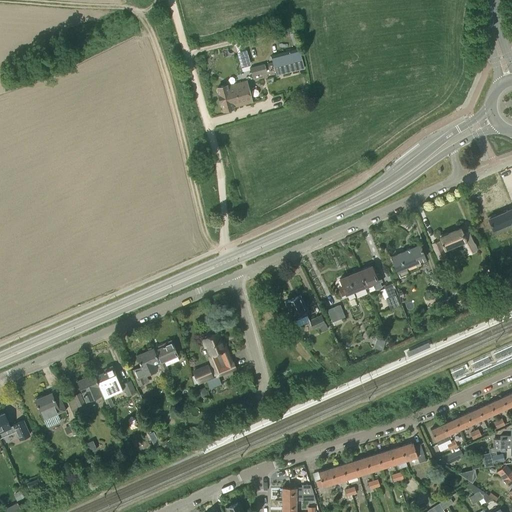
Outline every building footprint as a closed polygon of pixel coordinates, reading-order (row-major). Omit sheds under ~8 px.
[(289,51),(292,63),(302,61),(299,48),(289,51)] [(292,63),(289,51),(280,53),(283,66),(292,63)] [(283,66),(280,53),(271,55),(272,62),(274,67),(274,68),(283,66)] [(264,64),(257,66),(259,74),(266,72),(266,69),(274,67),(272,62),(264,64)] [(259,74),(257,66),(249,68),(252,76),(259,74)] [(246,80),(242,81),(244,87),(234,90),(236,95),(230,97),(230,100),(228,100),(230,109),(232,108),(232,107),(251,102),(246,80)] [(258,82),(253,84),(251,80),(249,81),(254,92),(261,89),(258,82)] [(244,87),(242,81),(216,87),(218,94),(217,94),(219,103),(220,103),(222,111),(230,109),(228,100),(230,100),(230,97),(236,95),(234,90),(244,87)] [(511,226),(505,212),(488,219),(492,229),(490,230),(491,236),(508,229),(508,228),(511,226)] [(459,228),(437,238),(443,250),(460,243),(465,254),(475,249),(467,231),(461,233),(459,228)] [(426,263),(418,245),(389,257),(398,278),(408,274),(405,267),(414,263),(416,267),(426,263)] [(440,249),(432,253),(435,260),(443,256),(440,249)] [(374,275),(370,265),(354,272),(360,287),(364,286),(365,288),(373,284),(375,289),(381,286),(379,282),(381,281),(378,273),(374,275)] [(490,269),(485,271),(487,278),(493,276),(490,269)] [(360,287),(354,272),(338,279),(345,294),(360,287)] [(388,297),(386,298),(390,309),(399,305),(390,284),(384,287),(388,297)] [(449,299),(445,287),(437,289),(441,301),(449,299)] [(294,320),(307,314),(298,295),(286,301),(294,320)] [(340,304),(338,305),(327,310),(332,322),(334,325),(342,322),(341,318),(344,317),(340,304)] [(325,323),(321,315),(309,320),(313,329),(325,323)] [(215,376),(234,368),(231,362),(230,362),(222,344),(221,344),(216,332),(209,336),(208,334),(203,336),(204,338),(201,339),(209,355),(207,356),(212,368),(208,370),(206,366),(192,372),(196,382),(192,384),(211,377),(211,376),(215,375),(215,376)] [(376,338),(374,343),(383,346),(385,340),(376,338)] [(154,350),(164,374),(169,372),(165,365),(178,359),(170,339),(162,343),(163,345),(154,350)] [(164,374),(154,350),(153,350),(152,347),(135,355),(141,367),(132,371),(139,387),(145,384),(145,383),(149,381),(146,375),(156,370),(153,364),(158,362),(164,374)] [(103,371),(95,375),(108,406),(113,404),(109,394),(124,388),(127,395),(136,391),(130,379),(120,383),(112,364),(102,369),(103,371)] [(108,406),(95,375),(94,375),(93,373),(76,380),(85,401),(102,393),(107,406),(108,406)] [(220,381),(217,376),(204,381),(207,387),(220,381)] [(205,387),(195,391),(199,399),(208,395),(205,387)] [(274,392),(276,397),(287,391),(284,387),(274,392)] [(57,389),(34,399),(43,419),(45,425),(48,426),(58,422),(59,420),(57,414),(66,410),(57,389)] [(80,392),(79,393),(73,395),(80,411),(86,408),(80,392)] [(511,404),(511,392),(501,397),(506,407),(511,404)] [(501,397),(489,402),(494,413),(506,407),(501,397)] [(494,413),(489,402),(478,408),(482,418),(494,413)] [(478,408),(466,413),(471,423),(482,418),(478,408)] [(0,413),(0,437),(16,431),(19,439),(29,435),(22,420),(13,424),(13,425),(10,427),(3,412),(0,413)] [(466,413),(454,418),(459,429),(471,423),(466,413)] [(454,418),(442,424),(447,434),(459,429),(454,418)] [(76,420),(69,423),(73,433),(80,430),(76,420)] [(447,434),(442,424),(430,429),(435,440),(437,444),(449,439),(447,434)] [(500,436),(500,441),(511,441),(511,428),(511,436),(500,436)] [(159,443),(155,434),(150,437),(154,445),(159,443)] [(511,441),(500,441),(500,450),(506,450),(506,442),(511,442),(511,454),(511,441)] [(412,442),(400,446),(405,460),(417,456),(418,463),(425,461),(419,443),(413,445),(412,442)] [(405,460),(400,446),(388,449),(393,464),(398,462),(400,467),(406,465),(405,460)] [(393,464),(388,449),(377,453),(381,468),(393,464)] [(491,450),(483,452),(486,464),(494,463),(491,450)] [(458,458),(458,457),(455,452),(444,457),(447,464),(458,458)] [(377,453),(365,457),(370,471),(381,468),(377,453)] [(365,457),(353,460),(358,475),(370,471),(365,457)] [(358,475),(353,460),(342,464),(346,479),(358,475)] [(346,479),(342,464),(330,468),(334,482),(346,479)] [(504,479),(511,472),(506,465),(498,472),(504,479)] [(334,482),(330,468),(318,472),(320,479),(315,481),(317,487),(322,485),(322,486),(334,482)] [(474,470),(460,473),(472,481),(475,476),(474,470)] [(282,500),(296,500),(296,487),(295,487),(295,482),(289,482),(289,487),(282,487),(282,500)] [(352,499),(349,487),(344,489),(347,500),(352,499)] [(16,492),(19,499),(24,496),(20,489),(16,492)] [(474,494),(478,500),(483,497),(479,491),(474,494)] [(478,500),(474,494),(469,497),(472,503),(478,500)] [(449,497),(444,500),(448,506),(453,503),(449,497)] [(295,511),(296,500),(282,500),(281,511),(295,511)] [(438,511),(448,506),(444,500),(427,511),(428,511),(438,511)] [(243,511),(238,501),(226,507),(228,511),(243,511)]
